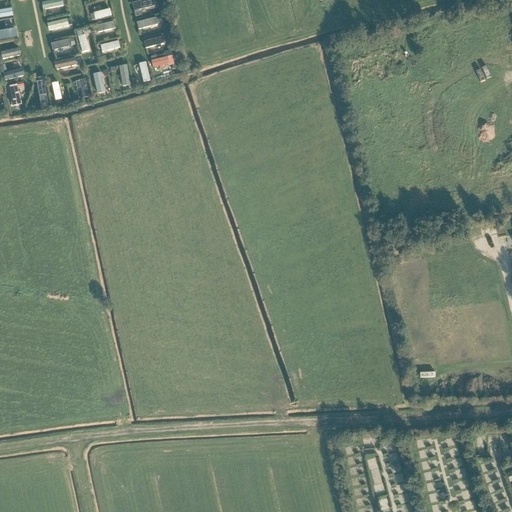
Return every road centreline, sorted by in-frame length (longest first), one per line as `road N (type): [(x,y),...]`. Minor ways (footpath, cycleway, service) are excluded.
road 1 (track): [(0,450),(155,430),(511,412)]
road 2 (unknown): [(511,60),(452,77),(451,147)]
